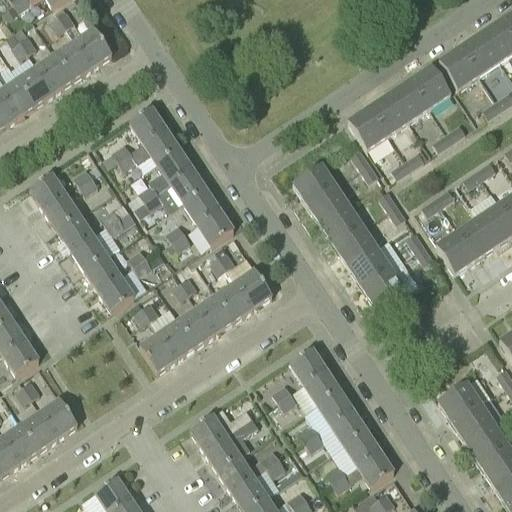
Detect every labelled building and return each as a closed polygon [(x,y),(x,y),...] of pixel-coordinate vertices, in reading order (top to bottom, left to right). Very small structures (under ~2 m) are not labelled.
[(12,9),(25,1),(24,0),(6,0),(12,9)] [(32,11),(44,3),(52,14),(72,0),(28,0),(25,2),(32,11)] [(25,1),(12,9),(0,16),(0,20),(5,29),(19,20),(32,11),(25,2),(25,1)] [(57,23),(66,37),(74,32),(65,17),(57,23)] [(511,42),(511,19),(501,27),(511,42)] [(66,37),(57,23),(48,29),(57,42),(66,37)] [(500,70),(511,61),(511,42),(501,27),(480,41),(500,70)] [(92,75),(111,62),(93,36),(82,43),(74,32),(66,37),(74,49),(92,75)] [(479,83),(500,70),(480,41),(459,54),(479,83)] [(27,61),(36,55),(27,43),(19,48),(27,61)] [(19,67),(27,61),(19,48),(11,54),(19,67)] [(72,88),(92,75),(74,49),(55,61),(72,88)] [(458,97),(479,83),(459,54),(438,68),(458,97)] [(53,100),(72,88),(55,61),(36,74),(53,100)] [(430,116),(451,102),(431,73),(410,87),(430,116)] [(0,102),(15,126),(34,113),(16,87),(8,74),(0,79),(0,102)] [(34,113),(53,100),(36,74),(16,87),(34,113)] [(409,130),(430,116),(410,87),(389,101),(409,130)] [(494,107),(501,116),(511,108),(511,103),(508,98),(494,107)] [(388,144),(409,130),(389,101),(368,115),(388,144)] [(0,135),(15,126),(0,102),(0,135)] [(488,125),(501,116),(494,107),(481,116),(488,125)] [(143,151),(165,136),(151,115),(129,130),(143,151)] [(366,158),(388,144),(368,115),(347,129),(366,158)] [(445,140),(451,150),(465,141),(458,131),(445,140)] [(165,136),(143,151),(130,160),(136,169),(137,171),(150,162),(156,171),(179,156),(165,136)] [(438,158),(451,150),(445,140),(431,149),(438,158)] [(117,168),(130,160),(124,151),(111,159),(117,168)] [(148,187),(151,191),(157,200),(192,177),(179,156),(156,171),(161,179),(148,187)] [(360,177),(369,171),(359,157),(351,163),(360,177)] [(404,167),(410,177),(423,168),(417,158),(404,167)] [(123,177),(136,169),(130,160),(117,168),(123,177)] [(396,186),(410,177),(404,167),(390,176),(396,186)] [(475,178),(481,187),(495,178),(489,169),(475,178)] [(369,190),(378,184),(369,171),(360,177),(369,190)] [(306,212),(335,192),(321,172),(292,191),(306,212)] [(73,185),(78,193),(91,185),(86,176),(73,185)] [(183,212),(206,197),(192,177),(157,200),(163,210),(171,220),(183,212)] [(468,196),(481,187),(475,178),(462,187),(468,196)] [(43,217),(65,202),(51,182),(29,197),(43,217)] [(85,203),(98,194),(91,185),(78,193),(85,203)] [(142,210),(157,200),(151,191),(136,201),(142,210)] [(320,232),(349,213),(335,192),(306,212),(320,232)] [(434,205),(440,214),(454,205),(448,196),(434,205)] [(197,233),(219,217),(206,197),(183,212),(197,233)] [(387,218),(397,212),(387,198),(378,204),(387,218)] [(157,200),(142,210),(149,219),(163,210),(157,200)] [(511,232),(511,201),(498,211),(511,232)] [(56,237),(79,222),(65,202),(43,217),(56,237)] [(427,223),(440,214),(434,205),(421,214),(427,223)] [(140,225),(149,219),(142,210),(134,216),(140,225)] [(496,254),(511,242),(511,232),(498,211),(477,225),(496,254)] [(396,232),(405,225),(397,212),(387,218),(396,232)] [(334,253),(363,234),(349,213),(320,232),(334,253)] [(105,234),(118,225),(112,217),(99,225),(105,234)] [(211,253),(233,238),(219,217),(197,233),(211,253)] [(70,258),(92,243),(79,222),(56,237),(70,258)] [(112,243),(124,235),(118,225),(105,234),(112,243)] [(475,267),(496,254),(477,225),(457,239),(475,267)] [(440,248),(455,239),(449,231),(435,239),(440,248)] [(165,240),(171,250),(184,241),(178,232),(165,240)] [(348,274),(376,255),(363,234),(334,253),(348,274)] [(454,281),(475,267),(457,239),(435,253),(454,281)] [(415,260),(424,254),(415,240),(405,246),(415,260)] [(177,259),(190,250),(184,241),(171,250),(177,259)] [(84,278),(106,263),(92,243),(70,258),(84,278)] [(423,273),(433,267),(424,254),(415,260),(423,273)] [(361,295),(390,275),(376,255),(348,274),(361,295)] [(133,275),(145,266),(139,257),(126,266),(133,275)] [(226,259),(217,265),(226,277),(234,271),(226,259)] [(97,299),(120,284),(106,263),(84,278),(97,299)] [(226,277),(217,265),(209,270),(216,280),(218,283),(226,277)] [(139,284),(152,275),(145,266),(133,275),(139,284)] [(390,275),(361,295),(375,316),(404,297),(390,275)] [(252,316),(258,312),(271,303),(254,277),(235,289),(252,316)] [(111,319),(115,317),(133,304),(120,284),(97,299),(111,319)] [(188,302),(196,296),(188,284),(179,290),(188,302)] [(252,316),(235,289),(215,302),(233,329),(252,316)] [(180,308),(188,302),(179,290),(171,296),(180,308)] [(214,342),(233,329),(215,302),(196,315),(214,342)] [(0,334),(11,327),(0,309),(0,334)] [(150,328),(158,322),(150,309),(141,315),(150,328)] [(142,333),(150,328),(141,315),(133,321),(142,333)] [(195,354),(214,342),(196,315),(177,328),(195,354)] [(0,334),(0,363),(3,362),(25,347),(11,327),(0,334)] [(176,367),(195,354),(177,328),(157,341),(176,367)] [(511,367),(511,338),(499,348),(511,367)] [(157,380),(176,367),(157,341),(139,354),(157,380)] [(16,383),(38,368),(25,347),(3,362),(16,383)] [(302,392),(325,377),(311,357),(289,371),(302,392)] [(505,395),(511,390),(511,386),(505,376),(496,382),(505,395)] [(316,413),(339,398),(325,377),(302,392),(316,413)] [(31,406),(40,400),(31,388),(22,394),(31,406)] [(451,430),(480,411),(466,390),(437,409),(451,430)] [(271,400),(277,410),(290,401),(284,392),(271,400)] [(23,412),(31,406),(22,394),(14,399),(23,412)] [(330,433),(352,418),(339,398),(316,413),(330,433)] [(283,419),(296,410),(290,401),(277,410),(283,419)] [(57,445),(64,441),(77,433),(59,406),(41,418),(57,445)] [(465,451),(494,432),(480,411),(451,430),(465,451)] [(190,437),(203,458),(252,426),(246,417),(230,428),(222,416),(190,437)] [(38,458),(57,445),(41,418),(21,432),(38,458)] [(344,454),(366,439),(352,418),(330,433),(344,454)] [(217,478),(240,463),(250,457),(242,445),(257,435),(252,426),(203,458),(217,478)] [(19,471),(38,458),(21,432),(1,444),(19,471)] [(479,472),(508,453),(494,432),(465,451),(479,472)] [(304,450),(317,442),(311,433),(298,441),(304,450)] [(357,474),(379,459),(366,439),(344,454),(357,474)] [(310,459),(323,451),(317,442),(304,450),(310,459)] [(0,483),(19,471),(1,444),(0,445),(0,483)] [(493,493),(511,480),(511,459),(508,453),(479,472),(493,493)] [(266,475),(279,467),(273,458),(260,466),(266,475)] [(371,495),(390,482),(393,480),(384,466),(386,464),(384,461),(382,462),(379,459),(357,474),(371,495)] [(230,499),(254,484),(240,463),(217,478),(230,499)] [(272,485),(285,476),(279,467),(266,475),(272,485)] [(331,491),(344,482),(338,473),(325,482),(331,491)] [(509,511),(511,510),(511,480),(493,493),(505,511),(509,511)] [(337,500),(350,491),(344,482),(331,491),(337,500)] [(239,511),(255,511),(267,504),(254,484),(230,499),(239,511)] [(94,501),(101,511),(121,511),(130,506),(117,486),(94,501)] [(289,511),(299,511),(306,507),(300,498),(287,507),(289,511)] [(381,511),(393,511),(386,500),(377,506),(381,511)]
